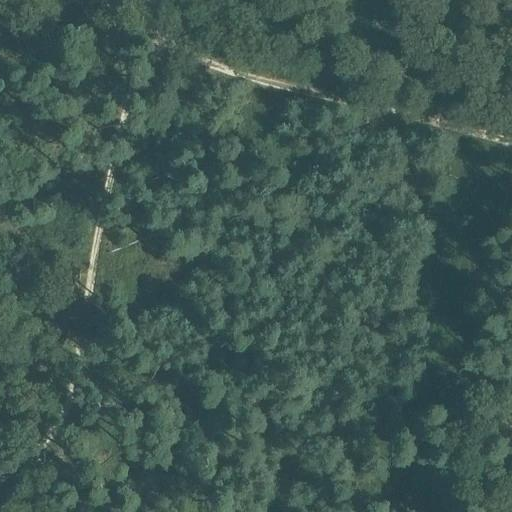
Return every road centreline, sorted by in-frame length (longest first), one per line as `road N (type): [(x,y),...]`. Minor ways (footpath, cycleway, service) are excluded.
road 1 (track): [(0,455),(51,396),(100,161),(144,48),(197,0)]
road 2 (track): [(109,0),(144,48),(511,151)]
